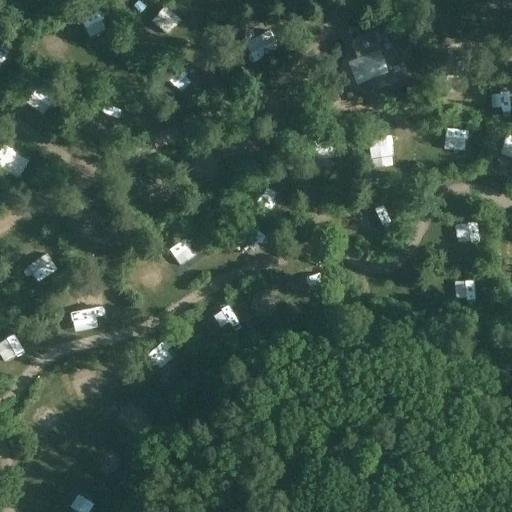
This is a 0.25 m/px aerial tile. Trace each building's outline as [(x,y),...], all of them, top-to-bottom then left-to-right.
[(138,24),(148,11),(138,4),(128,17),(138,24)] [(18,8),(17,18),(37,20),(38,10),(18,8)] [(147,32),(161,44),(174,31),(160,18),(147,32)] [(357,59),(347,64),(357,86),(366,82),(373,100),(415,83),(390,25),(350,41),(357,59)] [(0,67),(0,89),(14,89),(13,68),(0,67)] [(461,258),(456,250),(449,254),(454,262),(461,258)] [(249,312),(265,307),(262,297),(246,302),(249,312)] [(63,313),(77,318),(82,306),(68,300),(63,313)]
